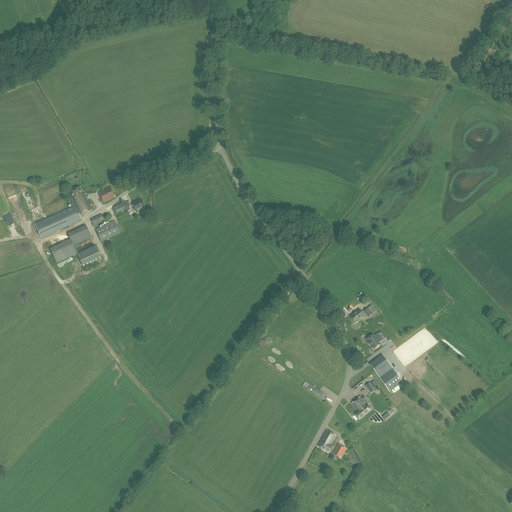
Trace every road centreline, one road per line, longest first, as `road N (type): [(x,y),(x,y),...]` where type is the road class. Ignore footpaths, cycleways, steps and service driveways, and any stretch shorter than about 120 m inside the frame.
road 1 (unclassified): [(278,511),(343,390),(347,347),(228,165),(216,117),(208,0)]
road 2 (unknown): [(222,148),(85,218)]
